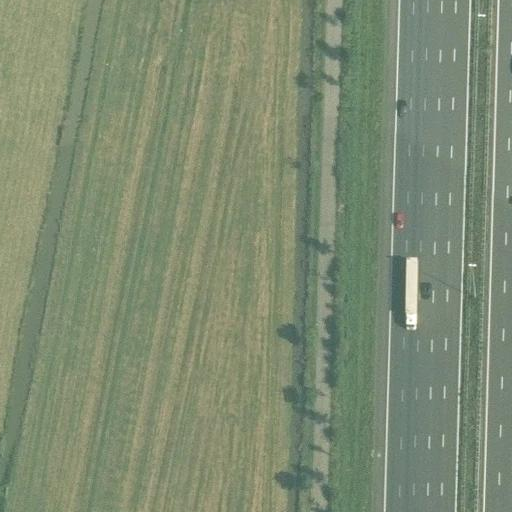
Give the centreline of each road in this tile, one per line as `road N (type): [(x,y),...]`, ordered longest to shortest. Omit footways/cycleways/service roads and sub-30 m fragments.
road 1 (motorway): [(435,0),(421,511)]
road 2 (unclassified): [(319,511),(331,0)]
